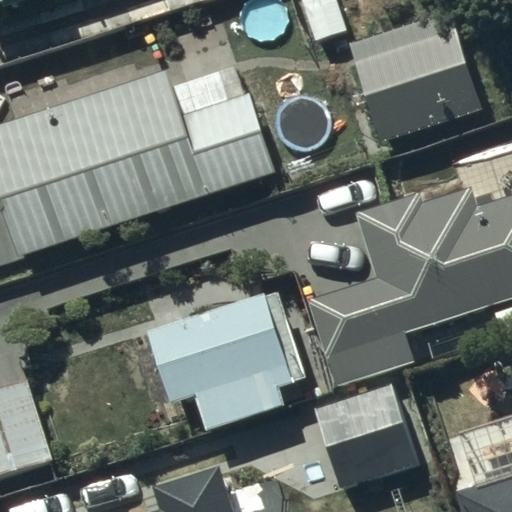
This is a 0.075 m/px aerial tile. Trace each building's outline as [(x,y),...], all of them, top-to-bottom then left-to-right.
[(0,0),(0,10),(33,0),(0,0)] [(334,0),(299,0),(315,46),(347,35),(334,0)] [(348,50),(379,144),(480,112),(450,17),(348,50)] [(0,268),(272,176),(237,73),(168,96),(161,76),(0,130),(0,268)] [(374,284),(309,303),(334,389),(412,366),(403,333),(511,301),(511,201),(475,213),(469,191),(423,205),(421,199),(355,219),(374,284)] [(302,383),(278,298),(150,335),(172,411),(196,404),(206,437),(282,415),(275,391),(302,383)] [(25,384),(0,391),(0,485),(50,471),(25,384)] [(314,420),(337,492),(414,468),(391,396),(314,420)] [(232,511),(219,471),(154,492),(160,511),(232,511)] [(511,511),(511,480),(460,496),(464,511),(511,511)]
